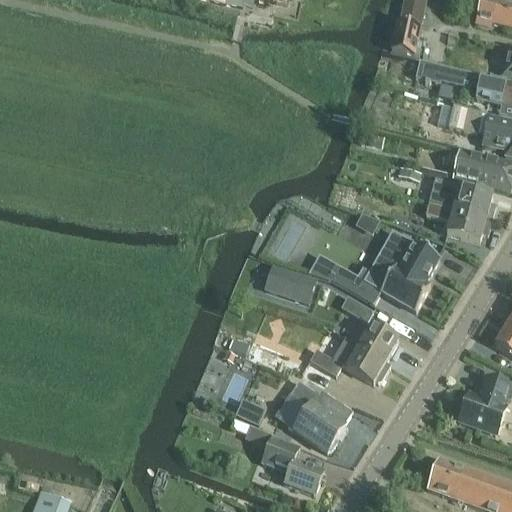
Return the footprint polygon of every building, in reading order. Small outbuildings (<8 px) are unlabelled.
[(420,31),(421,31),(421,32),(427,0),(407,0),(402,28),(420,31)] [(511,10),(497,7),(480,2),(474,28),(491,32),(492,28),(511,33),(511,10)] [(415,59),(421,31),(420,31),(402,28),(397,26),(392,54),(415,59)] [(502,81),(511,82),(511,50),(508,50),(502,81)] [(511,122),(511,86),(419,66),(415,80),(470,92),(471,89),(479,91),(476,103),(501,109),(499,119),(511,122)] [(408,100),(390,94),(387,102),(401,106),(400,109),(417,114),(420,102),(409,98),(408,100)] [(506,155),(505,161),(511,162),(511,125),(489,120),(454,111),(449,132),(484,140),(482,150),(506,155)] [(454,179),(447,178),(446,181),(511,196),(511,193),(511,167),(459,155),(454,179)] [(446,181),(447,178),(448,175),(422,170),(420,178),(446,183),(446,181)] [(429,208),(492,225),(496,210),(491,209),(493,199),(435,184),(429,208),(429,207),(429,208)] [(488,241),(492,225),(429,208),(425,220),(450,227),(447,239),(480,248),(482,239),(488,241)] [(426,289),(440,263),(393,236),(359,295),(378,302),(381,297),(416,316),(430,291),(426,289)] [(318,285),(273,269),(264,294),(310,310),(318,285)] [(367,328),(374,317),(348,302),(342,313),(367,328)] [(511,331),(508,329),(495,351),(511,360),(511,331)] [(359,352),(386,367),(399,346),(372,330),(360,352),(359,352)] [(244,346),(235,342),(230,354),(260,367),(265,355),(261,353),(262,351),(246,343),(244,346)] [(374,389),(386,367),(359,352),(360,352),(352,347),(347,356),(355,361),(347,374),(374,389)] [(336,382),(343,370),(317,355),(310,367),(336,382)] [(511,390),(511,389),(487,381),(479,401),(469,397),(459,426),(496,440),(507,411),(505,410),(511,390)] [(318,400),(300,388),(292,400),(311,412),(294,436),(327,458),(329,456),(332,456),(337,448),(337,445),(346,431),(344,430),(353,417),(321,396),(318,400)] [(266,418),(244,408),(236,424),(258,434),(266,418)] [(266,457),(272,441),(250,433),(244,449),(266,457)] [(325,476),(295,465),(300,452),(272,441),(262,468),(289,478),(285,489),(315,500),(325,476)] [(511,511),(511,490),(439,464),(438,468),(436,467),(431,480),(433,481),(428,494),(478,511),(511,511)] [(41,497),(35,511),(70,511),(71,509),(41,497)]
